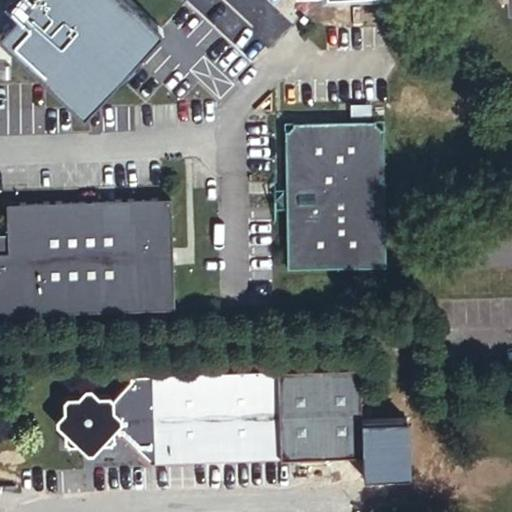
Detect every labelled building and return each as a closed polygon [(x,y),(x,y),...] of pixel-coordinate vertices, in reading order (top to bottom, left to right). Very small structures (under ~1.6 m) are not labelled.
[(48,0),(21,30),(90,93),(120,63),(115,58),(127,44),(132,48),(160,17),(142,0),(48,0)] [(292,204),(292,263),(391,259),(387,130),(375,120),(299,122),(289,132),(291,182),(280,193),(292,204)] [(0,309),(174,304),(170,191),(10,196),(11,222),(11,244),(0,244),(0,309)] [(0,222),(0,244),(11,244),(11,222),(0,222)] [(50,458),(57,457),(64,448),(77,447),(85,455),(91,456),(96,455),(101,453),(103,449),(101,440),(112,440),(134,462),(275,457),(302,432),(300,394),(277,371),(124,375),(125,381),(107,400),(102,395),(87,395),(85,400),(78,401),(69,401),(64,396),(50,396),(43,402),(43,415),(49,420),(49,435),(44,439),(44,452),(50,458)] [(71,389),(64,396),(69,401),(78,401),(85,400),(87,395),(80,387),(71,389)] [(77,465),(85,455),(77,447),(64,448),(57,457),(64,465),(68,465),(77,465)]
